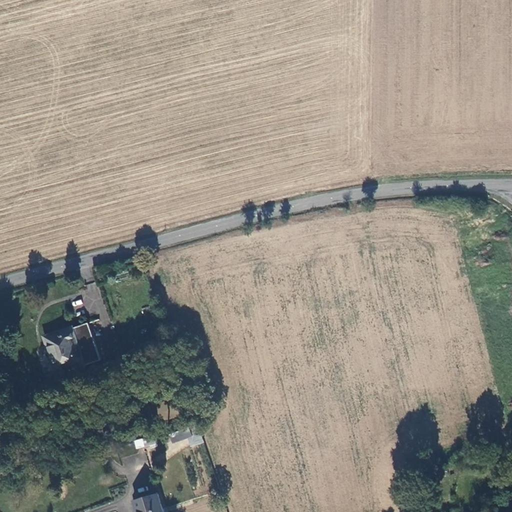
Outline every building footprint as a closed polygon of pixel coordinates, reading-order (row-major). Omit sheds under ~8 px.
[(85,328),(73,332),(77,344),(89,340),(85,328)] [(72,329),(46,337),(51,354),(50,355),(56,376),(83,368),(97,363),(89,340),(77,344),(73,332),(72,329)] [(157,419),(178,419),(178,403),(157,403),(157,419)] [(120,407),(109,412),(111,419),(124,414),(120,407)] [(174,440),(200,431),(197,423),(189,426),(188,423),(169,430),(174,440)] [(134,440),(136,449),(144,447),(142,438),(134,440)] [(144,440),(144,447),(156,446),(155,439),(144,440)] [(135,502),(138,511),(162,511),(158,495),(135,502)]
